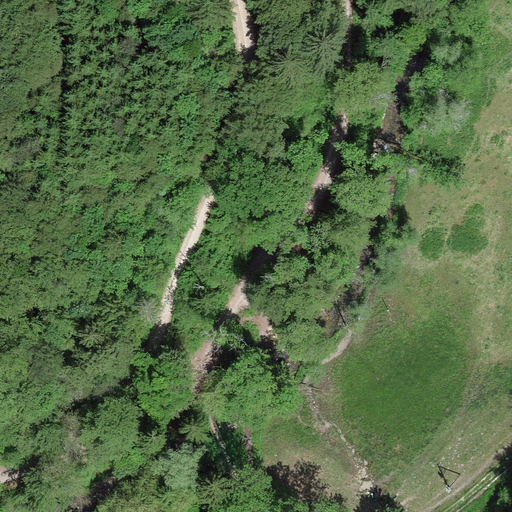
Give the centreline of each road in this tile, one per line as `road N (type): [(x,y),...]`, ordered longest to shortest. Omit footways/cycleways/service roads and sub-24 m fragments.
road 1 (track): [(56,452),(78,417),(124,384),(159,338),(236,112),(245,61),(237,0)]
road 2 (track): [(343,0),(341,116),(330,162),(310,200),(254,266),(186,387)]
road 3 (track): [(186,387),(165,413),(126,434),(56,452)]
